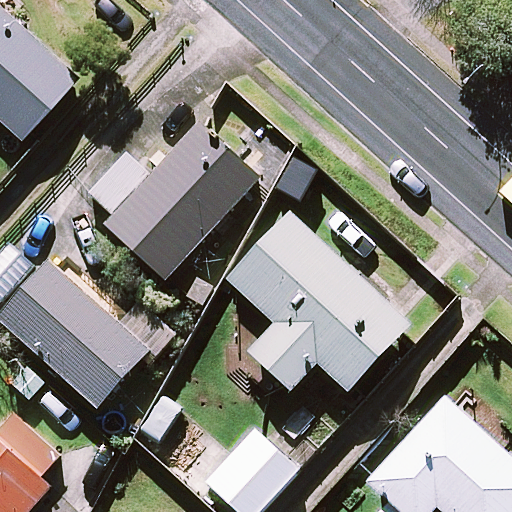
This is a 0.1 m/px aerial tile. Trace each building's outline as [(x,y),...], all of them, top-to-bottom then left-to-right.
[(80,84),(0,10),(0,123),(24,146),(80,84)] [(129,158),(91,199),(111,217),(103,226),(167,285),(261,184),(203,129),(154,181),(129,158)] [(410,330),(293,218),(230,284),(277,329),(251,357),(292,395),(319,367),(349,395),(410,330)] [(0,307),(37,267),(14,246),(0,261),(0,307)] [(0,323),(99,413),(172,332),(140,303),(127,317),(59,255),(0,320),(0,323)] [(511,511),(511,462),(447,402),(370,485),(398,511),(436,511),(439,510),(441,511),(511,511)] [(190,495),(178,507),(183,511),(229,511),(233,508),(237,511),(262,511),(299,473),(258,434),(235,459),(213,438),(174,481),(190,495)] [(33,511),(51,492),(0,447),(0,511),(33,511)]
